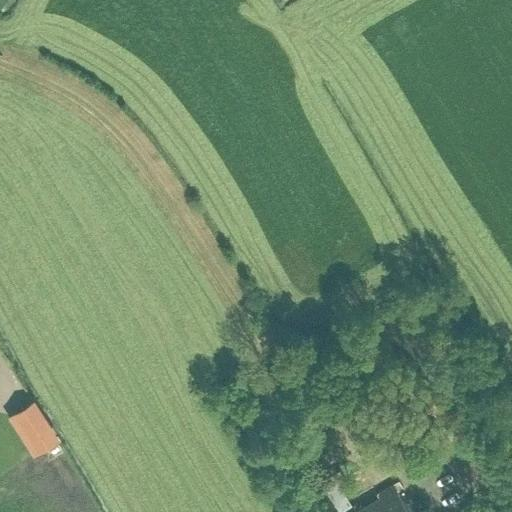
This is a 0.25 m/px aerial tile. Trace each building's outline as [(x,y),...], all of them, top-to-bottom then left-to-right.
[(419,381),(395,411),(422,432),(436,414),(427,407),(436,395),(419,381)] [(10,400),(31,443),(57,430),(36,387),(10,400)] [(345,450),(330,460),(341,478),(342,477),(351,491),(365,482),(345,450)] [(329,461),(318,468),(338,499),(349,492),(329,461)] [(408,511),(391,482),(375,491),(378,495),(348,511),(408,511)]
